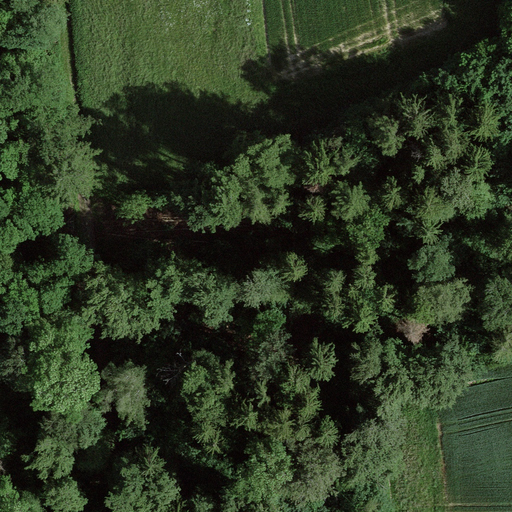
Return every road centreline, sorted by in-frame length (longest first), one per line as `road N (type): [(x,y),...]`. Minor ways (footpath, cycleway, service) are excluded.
road 1 (track): [(67,0),(124,511)]
road 2 (track): [(511,363),(432,380),(406,400),(394,426),(396,511)]
